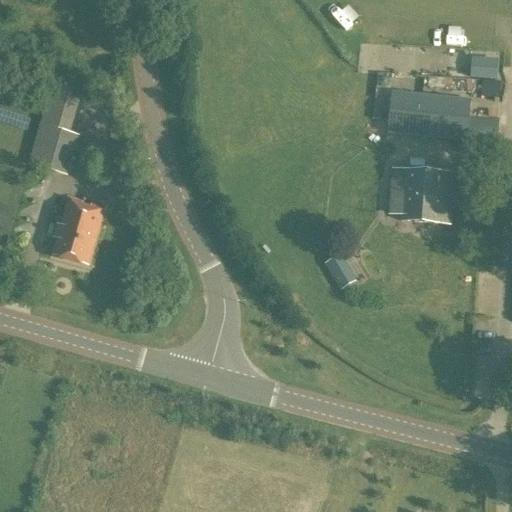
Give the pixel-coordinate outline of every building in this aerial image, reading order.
[(494,62),(469,60),(469,72),(494,74),(494,62)] [(476,84),(435,80),(434,88),(476,92),(476,95),(500,97),(501,84),(477,82),(476,84)] [(71,134),(82,93),(50,85),(39,125),(71,134)] [(497,147),(500,119),(469,116),(471,101),(391,93),(387,136),(497,147)] [(67,175),(76,143),(58,137),(48,170),(67,175)] [(451,227),(455,175),(391,171),(388,216),(402,217),(402,223),(451,227)] [(87,265),(103,211),(71,202),(56,256),(87,265)]
